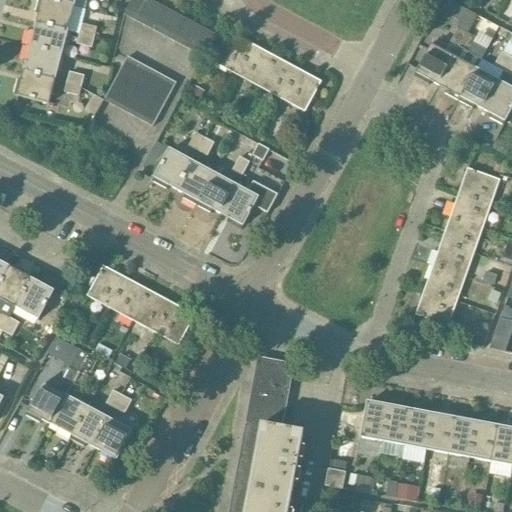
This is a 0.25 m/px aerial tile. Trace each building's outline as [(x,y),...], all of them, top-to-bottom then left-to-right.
[(39,0),(35,14),(39,15),(37,24),(69,32),(80,35),(83,25),(86,11),(75,8),(47,0),(39,0)] [(132,0),(124,16),(133,21),(143,0),(132,0)] [(154,2),(150,0),(143,0),(133,21),(142,25),(154,2)] [(163,6),(154,2),(142,25),(151,30),(163,6)] [(151,30),(159,35),(172,11),(163,6),(151,30)] [(180,16),(172,11),(159,35),(168,40),(180,16)] [(429,87),(430,84),(439,88),(455,59),(468,35),(479,16),(469,11),(445,54),(432,47),(414,79),(429,87)] [(168,40),(177,44),(189,21),(180,16),(168,40)] [(198,25),(189,21),(177,44),(186,49),(198,25)] [(62,57),(69,32),(37,24),(34,32),(31,32),(27,47),(62,57)] [(80,35),(80,36),(94,39),(97,29),(83,25),(80,35)] [(186,49),(194,54),(207,30),(198,25),(186,49)] [(216,35),(207,30),(194,54),(203,59),(216,35)] [(214,64),(237,77),(253,47),(230,34),(214,64)] [(468,35),(455,59),(439,88),(446,93),(445,96),(459,104),(477,71),(483,60),(470,53),(477,40),(468,35)] [(92,47),(94,39),(80,36),(78,43),(92,47)] [(62,57),(27,47),(23,62),(26,63),(24,73),(56,81),(62,57)] [(276,59),(253,47),(237,77),(260,89),(276,59)] [(473,111),(475,108),(483,112),(499,83),(505,72),(511,60),(502,54),(489,78),(477,71),(459,104),(473,111)] [(113,79),(123,85),(135,63),(125,58),(113,79)] [(282,102),(299,71),(276,59),(260,89),(282,102)] [(145,68),(135,63),(123,85),(133,90),(145,68)] [(133,90),(143,96),(155,74),(145,68),(133,90)] [(322,84),(299,71),(282,102),(305,114),(322,84)] [(18,80),(14,96),(49,106),(56,81),(24,73),(22,81),(18,80)] [(70,73),(67,85),(82,88),(85,77),(70,73)] [(165,79),(155,74),(143,96),(153,101),(165,79)] [(111,107),(123,85),(113,79),(101,101),(111,107)] [(153,101),(163,107),(175,85),(165,79),(153,101)] [(511,112),(511,90),(499,83),(483,112),(491,117),(489,120),(504,128),(511,112)] [(79,97),(82,88),(67,85),(65,93),(79,97)] [(133,90),(123,85),(111,107),(121,112),(133,90)] [(202,99),(206,92),(196,86),(192,94),(202,99)] [(255,93),(247,89),(242,97),(250,101),(255,93)] [(131,118),(143,96),(133,90),(121,112),(131,118)] [(153,101),(143,96),(131,118),(141,123),(153,101)] [(151,129),(163,107),(153,101),(141,123),(151,129)] [(189,148),(198,154),(205,140),(196,135),(189,148)] [(198,154),(207,158),(214,145),(205,140),(198,154)] [(253,158),(264,164),(270,152),(260,146),(259,146),(253,158)] [(177,192),(192,163),(169,150),(152,183),(167,191),(169,188),(177,192)] [(242,177),(249,164),(240,159),(233,172),(242,177)] [(215,175),(192,163),(177,192),(184,196),(182,200),(197,208),(215,175)] [(468,171),(460,196),(492,207),(501,182),(468,171)] [(237,188),(215,175),(197,208),(211,215),(213,212),(221,216),(237,188)] [(237,188),(221,216),(229,221),(227,224),(242,232),(255,208),(268,215),(278,196),(253,183),(247,193),(237,188)] [(483,232),(492,207),(460,196),(451,220),(483,232)] [(474,256),(483,232),(451,220),(442,245),(474,256)] [(511,262),(511,242),(509,241),(503,259),(511,262)] [(442,245),(434,269),(466,280),(474,256),(442,245)] [(0,287),(12,266),(0,258),(0,287)] [(0,287),(0,300),(17,309),(33,281),(24,276),(26,273),(12,266),(0,287)] [(111,311),(126,281),(104,269),(88,299),(111,311)] [(457,304),(466,280),(434,269),(425,293),(457,304)] [(486,272),(483,283),(494,286),(497,276),(486,272)] [(40,285),(33,281),(17,309),(39,322),(56,290),(42,282),(40,285)] [(134,324),(150,293),(126,281),(111,311),(134,324)] [(491,291),(487,301),(496,304),(500,294),(491,291)] [(173,305),(150,293),(134,324),(157,336),(173,305)] [(425,293),(416,318),(459,333),(468,308),(457,304),(425,293)] [(173,305),(157,336),(180,348),(196,318),(173,305)] [(511,310),(509,310),(510,308),(505,307),(501,320),(511,321),(511,310)] [(0,331),(4,334),(11,320),(1,315),(0,317),(0,331)] [(11,320),(4,334),(12,338),(19,325),(11,320)] [(61,320),(56,330),(65,334),(70,324),(61,320)] [(69,330),(66,335),(74,339),(77,334),(69,330)] [(494,340),(491,350),(505,353),(509,342),(494,340)] [(109,359),(112,352),(99,345),(96,352),(109,359)] [(88,357),(79,352),(63,382),(71,387),(79,374),(88,357)] [(130,360),(121,355),(116,364),(126,369),(130,360)] [(79,374),(71,387),(81,392),(97,362),(96,361),(88,357),(79,374)] [(283,430),(293,382),(295,367),(259,360),(229,511),(286,511),(297,460),(302,434),(283,430)] [(50,426),(66,397),(44,385),(26,417),(41,426),(43,422),(50,426)] [(116,411),(123,398),(114,393),(107,406),(116,411)] [(88,409),(66,397),(50,426),(59,431),(57,434),(70,441),(88,409)] [(123,398),(116,411),(125,416),(132,403),(123,398)] [(361,440),(383,444),(390,408),(368,404),(361,440)] [(411,412),(390,408),(383,444),(405,448),(411,412)] [(85,449),(87,446),(94,450),(110,421),(88,409),(70,441),(85,449)] [(411,412),(405,448),(426,452),(433,416),(411,412)] [(455,420),(433,416),(426,452),(448,456),(455,420)] [(455,420),(448,456),(470,461),(477,425),(455,420)] [(133,434),(110,421),(94,450),(103,454),(101,457),(116,466),(133,434)] [(499,429),(477,425),(470,461),(492,465),(499,429)] [(511,468),(511,431),(499,429),(492,465),(511,468)] [(346,474),(348,464),(331,460),(329,470),(346,474)] [(346,475),(329,471),(326,488),(342,491),(346,475)] [(376,479),(351,474),(349,486),(374,490),(376,479)] [(398,484),(388,482),(386,497),(396,498),(398,484)] [(440,491),(432,489),(430,504),(438,505),(440,491)] [(470,497),(467,510),(478,511),(480,511),(482,499),(470,497)]
